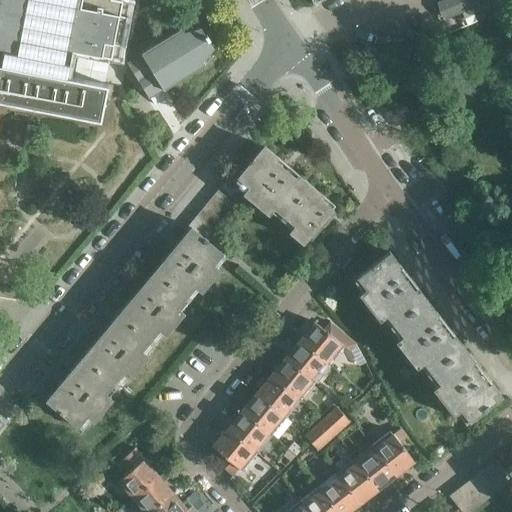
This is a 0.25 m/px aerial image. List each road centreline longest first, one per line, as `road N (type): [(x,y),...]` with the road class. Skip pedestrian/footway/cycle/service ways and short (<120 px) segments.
road 1 (tertiary): [(290,39),(0,389)]
road 2 (residential): [(387,188),(185,426),(187,448),(241,511)]
road 3 (residential): [(511,351),(387,188)]
road 4 (residential): [(387,188),(290,39)]
road 5 (residential): [(390,511),(511,419)]
